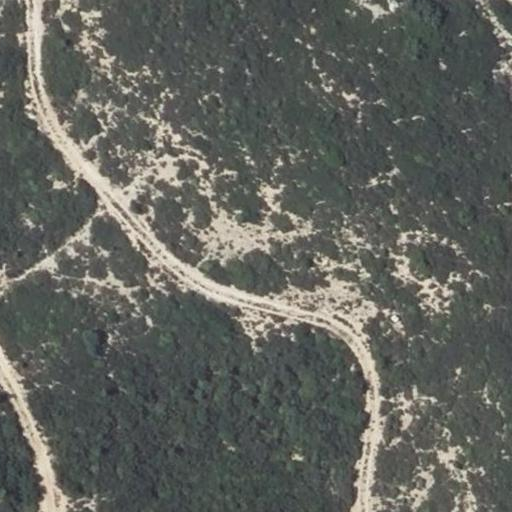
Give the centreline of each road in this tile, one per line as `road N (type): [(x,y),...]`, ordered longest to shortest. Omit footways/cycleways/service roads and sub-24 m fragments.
road 1 (track): [(358,511),(373,397),(346,327),(190,283),(108,196),(39,102),(34,0)]
road 2 (track): [(46,511),(0,387)]
